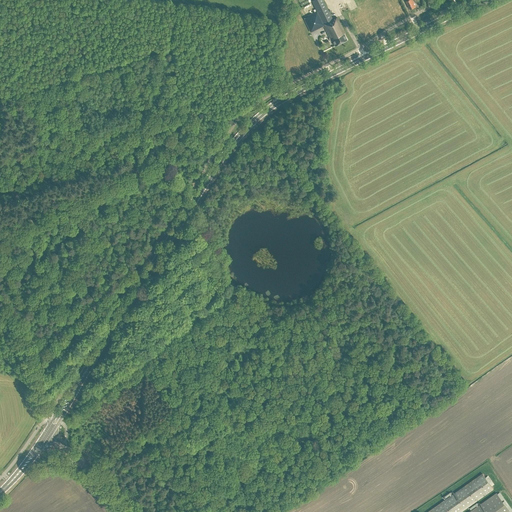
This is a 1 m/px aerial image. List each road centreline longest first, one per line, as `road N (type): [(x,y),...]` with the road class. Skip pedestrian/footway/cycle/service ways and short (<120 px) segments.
road 1 (primary): [(84,373),(199,184),(251,122),(320,78),(481,0)]
road 2 (track): [(0,231),(155,156)]
road 3 (track): [(0,278),(45,417)]
